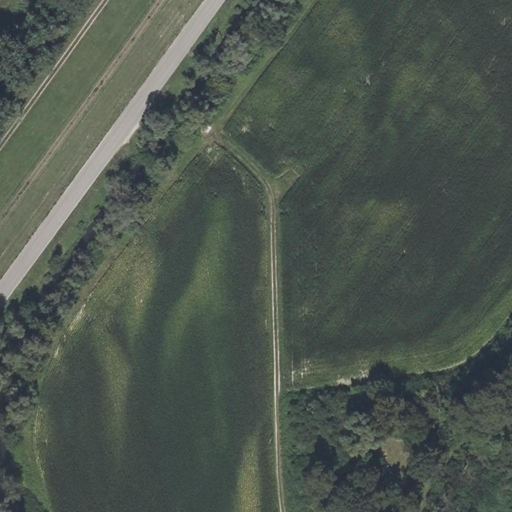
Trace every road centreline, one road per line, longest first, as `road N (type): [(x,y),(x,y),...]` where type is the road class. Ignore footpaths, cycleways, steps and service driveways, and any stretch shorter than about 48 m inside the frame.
road 1 (track): [(281,511),(274,205),(270,187),(218,130),(308,0)]
road 2 (unclassified): [(210,0),(0,289)]
road 3 (track): [(161,0),(0,221)]
road 4 (track): [(0,148),(108,0)]
